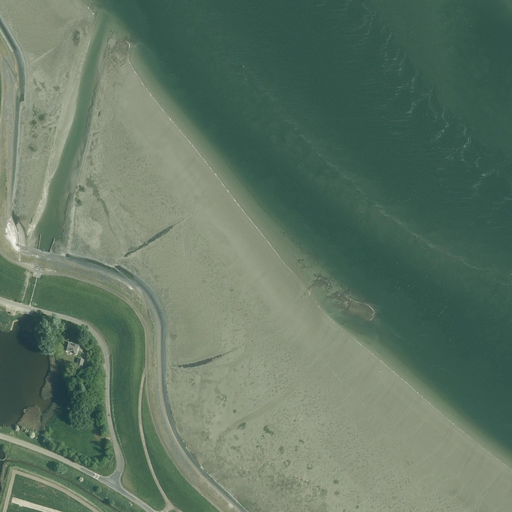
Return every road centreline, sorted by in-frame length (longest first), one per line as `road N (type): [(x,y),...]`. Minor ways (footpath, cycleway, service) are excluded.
road 1 (unclassified): [(112,485),(120,466),(100,341),(73,319),(0,300)]
road 2 (unclassified): [(112,485),(0,436)]
